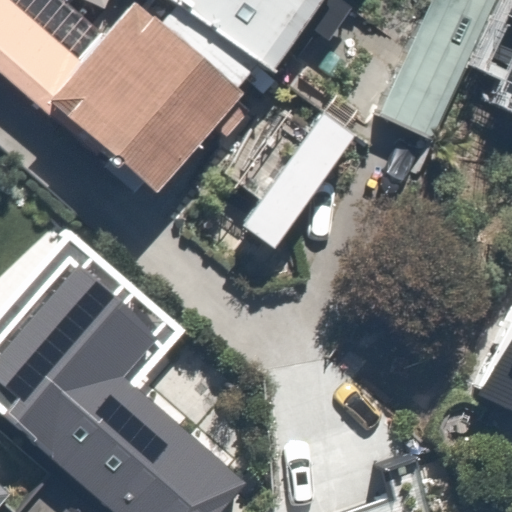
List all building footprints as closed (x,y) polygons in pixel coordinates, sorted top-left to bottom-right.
[(250,99),(224,78),(240,58),(166,0),(154,0),(149,10),(137,0),(109,0),(78,51),(14,0),(0,0),(0,82),(22,99),(29,90),(145,179),(195,116),(221,136),(250,99)] [(306,0),(182,0),(267,57),(306,0)] [(435,0),(418,0),(374,104),(422,125),(470,15),(435,0)] [(511,0),(496,0),(461,74),(511,98),(511,0)] [(344,124),(308,100),(232,211),(268,236),(344,124)] [(144,282),(79,223),(44,262),(79,293),(0,380),(0,411),(111,511),(140,511),(203,444),(159,403),(184,375),(116,313),(144,282)] [(511,400),(511,293),(469,379),(511,400)] [(0,511),(8,511),(21,499),(0,479),(0,511)] [(406,511),(401,495),(347,511),(406,511)]
